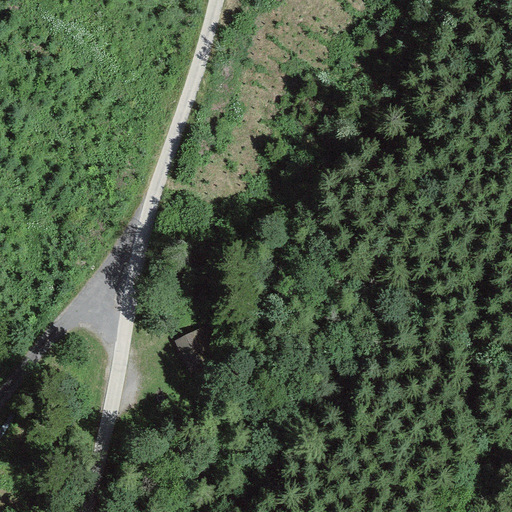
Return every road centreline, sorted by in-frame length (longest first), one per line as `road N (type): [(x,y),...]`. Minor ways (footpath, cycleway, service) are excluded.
road 1 (unclassified): [(219,0),(136,279)]
road 2 (unclassified): [(136,279),(86,511)]
road 3 (unclassified): [(136,279),(83,302),(0,401)]
